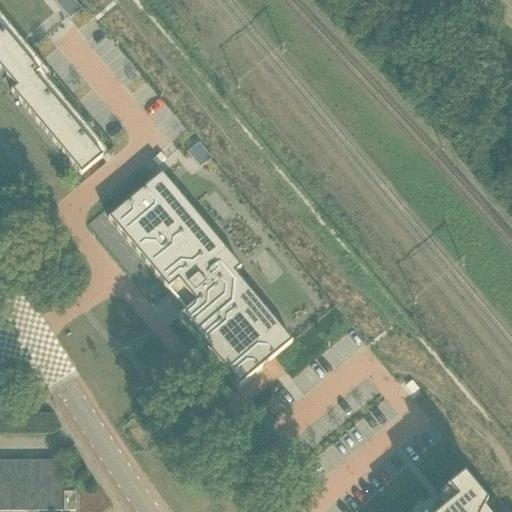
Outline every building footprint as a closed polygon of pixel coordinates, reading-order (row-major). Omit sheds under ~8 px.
[(72,0),(51,0),(67,18),(69,21),(81,10),(72,0)] [(2,31),(0,33),(0,70),(15,89),(11,93),(81,176),(101,159),(34,78),(38,74),(2,31)] [(199,144),(186,154),(199,170),(211,160),(212,159),(199,144)] [(161,176),(108,220),(185,312),(179,317),(181,319),(239,388),(291,344),(234,275),(240,270),(161,176)] [(13,487),(12,462),(0,462),(0,487),(13,487)] [(25,487),(25,462),(12,462),(13,487),(25,487)] [(37,487),(37,462),(25,462),(25,487),(37,487)] [(49,487),(49,462),(37,462),(37,487),(49,487)] [(49,487),(62,487),(61,462),(49,462),(49,487)] [(441,499),(441,500),(435,504),(433,506),(430,511),(508,511),(496,496),(484,506),(482,507),(461,482),(441,499)] [(12,511),(13,487),(0,487),(0,511),(12,511)] [(25,511),(25,487),(13,487),(12,511),(25,511)] [(37,511),(37,487),(25,487),(25,511),(37,511)] [(49,511),(49,487),(37,487),(37,511),(49,511)] [(61,511),(62,487),(49,487),(49,511),(61,511)] [(63,493),(62,511),(74,511),(75,493),(63,493)]
